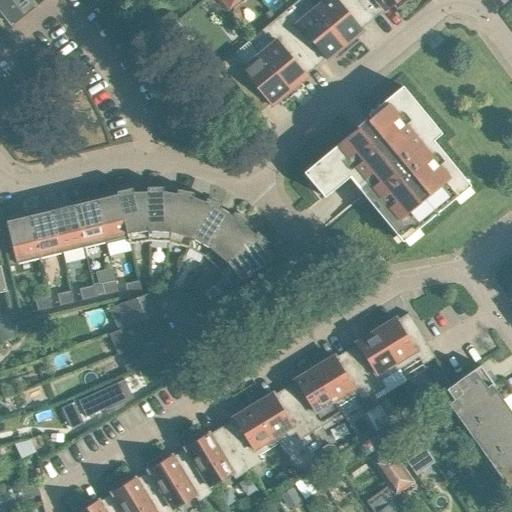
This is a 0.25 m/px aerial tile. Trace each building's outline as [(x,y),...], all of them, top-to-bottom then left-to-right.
[(35,5),(31,0),(0,0),(0,9),(11,24),(35,5)] [(221,0),(229,9),(239,0),(221,0)] [(371,20),(354,0),(324,0),(314,8),(348,49),(359,40),(355,36),(362,30),(361,28),(371,20)] [(354,0),(371,20),(384,10),(385,11),(392,5),(396,10),(408,0),(354,0)] [(348,49),(314,8),(301,20),(290,6),(276,18),(315,66),(325,58),(327,60),(334,54),(337,58),(348,49)] [(171,11),(162,19),(169,28),(178,20),(171,11)] [(315,66),(276,18),(261,30),(272,43),(259,54),(293,95),(304,86),(300,82),(307,76),(306,74),(315,66)] [(180,33),(170,41),(177,51),(188,42),(180,33)] [(293,95),(259,54),(246,65),(235,52),(220,64),(259,113),(270,104),(271,106),(278,100),(282,104),(293,95)] [(470,185),(433,140),(441,133),(402,86),(368,114),(371,118),(368,120),(366,118),(356,126),(358,128),(355,131),(354,130),(304,172),(324,197),(349,176),(402,241),(470,185)] [(177,194),(176,193),(163,191),(163,187),(147,187),(147,191),(149,241),(169,242),(177,194)] [(147,191),(133,192),(132,188),(116,191),(117,194),(118,194),(128,237),(127,237),(129,243),(149,241),(147,191)] [(206,202),(205,201),(192,196),(193,192),(177,189),(176,193),(177,194),(169,242),(187,248),(206,202)] [(118,194),(117,194),(108,196),(107,193),(94,197),(95,199),(96,199),(106,242),(127,237),(128,237),(118,194)] [(232,216),(231,215),(220,208),(221,203),(207,197),(205,201),(206,202),(187,248),(205,257),(232,216)] [(96,199),(95,199),(86,201),(85,199),(72,202),(73,205),(84,247),(106,242),(96,199)] [(73,205),(64,207),(63,204),(50,207),(51,210),(62,253),(84,247),(73,205)] [(51,210),(42,212),(41,210),(28,213),(28,215),(29,215),(39,258),(62,253),(51,210)] [(255,235),(254,234),(245,224),(247,221),(234,212),(231,215),(232,216),(205,257),(220,269),(255,235)] [(29,215),(28,215),(19,218),(19,215),(6,218),(17,263),(39,258),(29,215)] [(257,231),(254,234),(255,235),(220,269),(232,285),(274,259),(265,246),(269,243),(257,231)] [(115,280),(101,283),(104,295),(118,291),(115,280)] [(139,280),(125,283),(128,295),(142,292),(139,280)] [(93,285),(79,288),(82,300),(96,297),(93,285)] [(71,290),(57,294),(60,305),(73,302),(71,290)] [(161,312),(151,292),(121,303),(131,324),(148,317),(161,312)] [(198,293),(190,302),(199,315),(209,308),(198,293)] [(49,296),(35,299),(38,311),(51,307),(49,296)] [(7,313),(0,315),(0,323),(9,321),(7,313)] [(435,357),(408,313),(397,320),(396,318),(387,323),(385,321),(374,328),(399,368),(418,357),(422,364),(435,357)] [(131,324),(121,329),(130,349),(157,338),(148,317),(131,324)] [(399,368),(374,328),(363,334),(365,337),(356,342),(357,344),(346,350),(373,395),(374,394),(385,387),(381,380),(399,368)] [(373,395),(346,350),(335,357),(334,355),(325,361),(324,358),(313,365),(338,406),(354,396),(365,413),(380,404),(374,394),(373,395)] [(137,353),(121,359),(127,374),(143,368),(139,357),(137,353)] [(342,413),(338,406),(313,365),(302,372),(303,374),(294,379),(295,381),(285,388),(312,432),(323,425),(324,428),(341,418),(340,415),(342,413)] [(511,411),(511,412),(493,386),(494,385),(480,365),(435,397),(511,505),(511,411)] [(106,411),(129,401),(120,382),(78,401),(86,418),(105,409),(106,411)] [(312,432),(285,388),(274,394),(273,393),(264,398),(262,396),(251,402),(276,443),(295,432),(300,439),(312,432)] [(276,443),(251,402),(240,409),(242,412),(233,417),(234,419),(223,425),(250,470),(262,462),(258,455),(276,443)] [(407,425),(403,418),(386,428),(390,435),(407,425)] [(250,470),(223,425),(209,434),(208,432),(200,437),(197,432),(182,441),(186,448),(209,487),(211,486),(231,473),(235,479),(250,470)] [(50,434),(50,442),(62,442),(62,434),(50,434)] [(395,444),(416,474),(426,467),(405,438),(395,444)] [(30,440),(16,447),(22,458),(35,451),(30,440)] [(327,445),(322,448),(328,458),(337,452),(334,447),(327,445)] [(209,487),(186,448),(172,457),(171,455),(163,460),(160,455),(145,464),(149,470),(173,509),(174,508),(194,496),(198,501),(214,492),(211,486),(209,487)] [(390,448),(371,462),(395,496),(415,482),(390,448)] [(342,450),(332,456),(337,465),(347,459),(342,450)] [(173,509),(149,470),(135,479),(134,477),(126,482),(123,477),(108,486),(112,493),(123,511),(176,511),(174,508),(173,509)] [(305,473),(294,480),(303,495),(314,488),(305,473)] [(291,484),(279,491),(288,505),(299,497),(291,484)] [(403,511),(385,487),(365,501),(372,511),(403,511)] [(123,511),(112,493),(99,501),(98,500),(90,504),(87,499),(72,508),(73,511),(123,511)]
